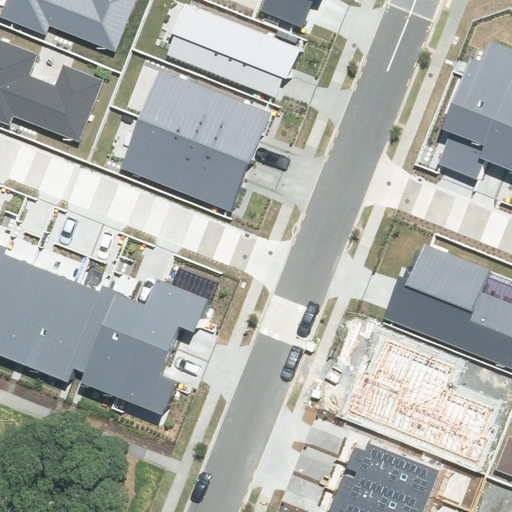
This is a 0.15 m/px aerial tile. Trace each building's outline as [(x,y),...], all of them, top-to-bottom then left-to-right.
[(14,0),(11,8),(122,48),(139,0),(14,0)] [(266,0),(263,9),(304,25),(313,0),(266,0)] [(196,8),(178,53),(285,95),(303,50),(196,8)] [(0,28),(0,104),(94,136),(112,80),(72,67),(64,90),(34,80),(46,44),(0,28)] [(511,93),(511,54),(495,48),(486,72),(470,66),(444,132),(452,135),(441,165),(479,180),(490,151),(511,93)] [(159,69),(139,119),(249,162),(269,113),(159,69)] [(511,93),(490,151),(511,159),(511,93)] [(139,119),(120,168),(230,211),(249,162),(139,119)] [(405,270),(386,318),(511,366),(511,300),(487,291),(495,271),(426,245),(414,274),(405,270)] [(6,250),(0,247),(0,353),(34,268),(4,256),(6,250)] [(70,282),(34,268),(0,353),(0,355),(35,369),(70,282)] [(106,322),(171,348),(181,324),(197,330),(211,296),(155,274),(144,301),(119,291),(106,322)] [(98,294),(70,282),(35,369),(68,381),(73,370),(85,374),(106,322),(119,291),(102,284),(98,294)] [(81,383),(165,415),(179,380),(162,374),(171,348),(106,322),(85,374),(81,383)] [(366,371),(350,410),(478,462),(498,412),(447,391),(456,369),(386,341),(372,374),(366,371)] [(511,436),(509,435),(496,468),(511,474),(511,436)] [(347,468),(357,471),(429,499),(440,471),(368,442),(365,451),(355,447),(347,468)] [(344,475),(337,493),(385,511),(423,511),(429,499),(357,471),(354,478),(344,475)] [(329,511),(385,511),(337,493),(329,511)]
